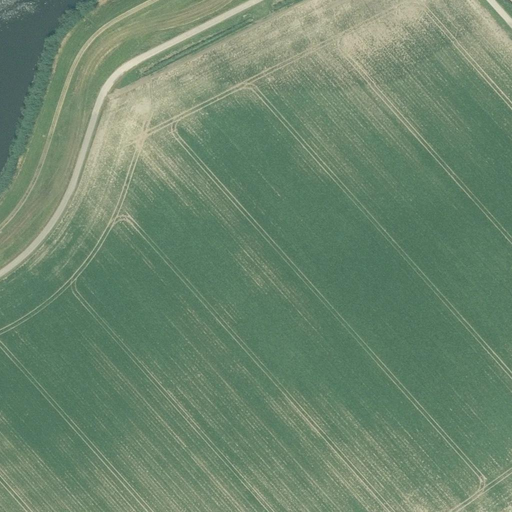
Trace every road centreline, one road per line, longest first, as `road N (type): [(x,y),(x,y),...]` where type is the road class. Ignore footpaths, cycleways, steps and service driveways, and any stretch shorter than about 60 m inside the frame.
road 1 (unclassified): [(257,0),(110,79),(64,201),(44,233),(0,272)]
road 2 (track): [(0,227),(35,176),(89,40),(155,0)]
